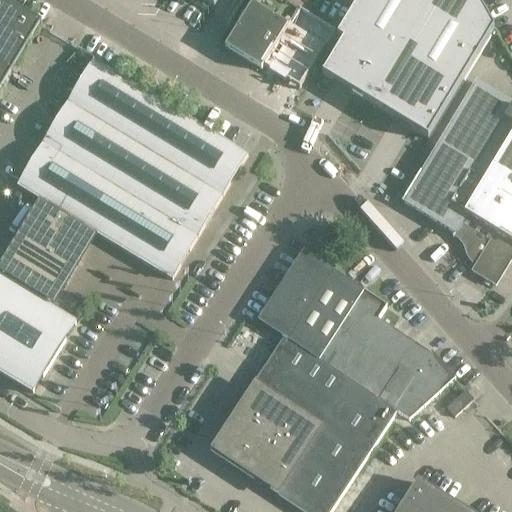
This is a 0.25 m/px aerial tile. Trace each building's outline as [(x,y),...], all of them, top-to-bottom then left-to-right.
[(262,72),(264,69),(290,25),(302,6),(292,0),(255,0),(226,50),(262,72)] [(371,0),(341,47),(334,59),(413,110),(473,0),(371,0)] [(0,1),(0,95),(31,44),(41,26),(0,1)] [(326,47),(290,25),(264,69),(300,90),(326,47)] [(248,157),(94,63),(9,202),(147,286),(156,270),(173,281),(248,157)] [(477,84),(405,203),(455,234),(452,237),(454,238),(456,234),(461,238),(465,243),(468,249),(470,255),(474,261),(478,265),(474,273),(495,286),(511,258),(511,90),(491,78),(485,89),(477,84)] [(396,176),(414,126),(385,115),(366,165),(396,176)] [(56,243),(0,209),(0,374),(33,394),(55,357),(65,363),(57,374),(109,408),(158,333),(45,261),(56,243)] [(428,354),(425,353),(378,321),(387,308),(303,253),(258,323),(287,342),(216,451),(308,511),(332,511),(397,413),(409,420),(454,379),(430,353),(428,354)] [(466,393),(448,409),(456,418),(474,401),(466,393)] [(511,462),(491,482),(511,503),(511,462)] [(464,511),(418,483),(400,511),(464,511)]
